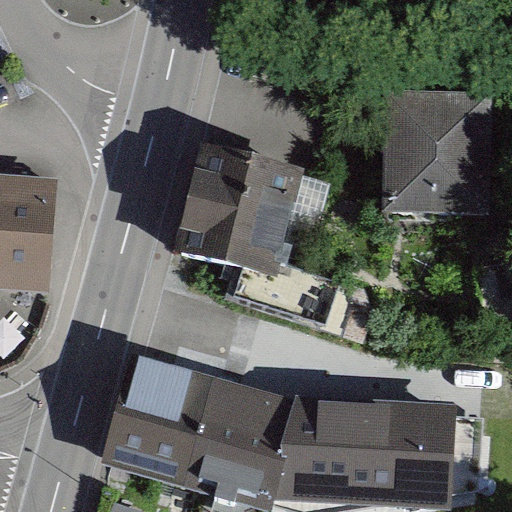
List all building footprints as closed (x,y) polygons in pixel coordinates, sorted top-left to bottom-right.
[(265,34),(253,83),(332,102),(336,85),(365,92),(373,60),(265,34)] [(495,103),(388,103),(388,224),(495,224),(495,103)] [(281,272),(305,189),(204,160),(172,273),(228,289),(222,310),(346,345),(356,312),(346,291),(281,272)] [(67,189),(0,183),(0,308),(57,313),(67,189)] [(402,511),(420,450),(138,370),(108,473),(244,511),(402,511)]
